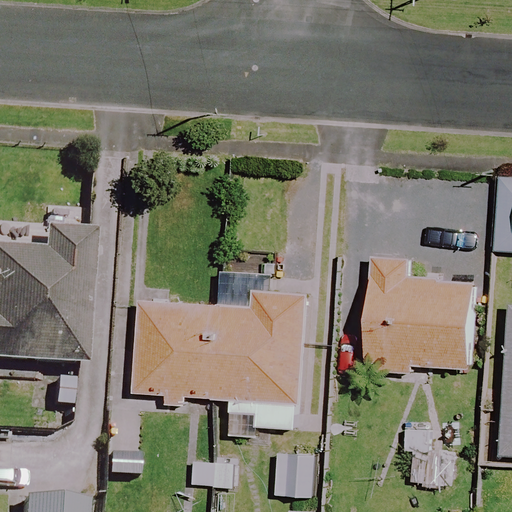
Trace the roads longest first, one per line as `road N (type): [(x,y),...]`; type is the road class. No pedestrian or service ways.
road 1 (residential): [(0,49),(274,67)]
road 2 (residential): [(274,67),(511,83)]
